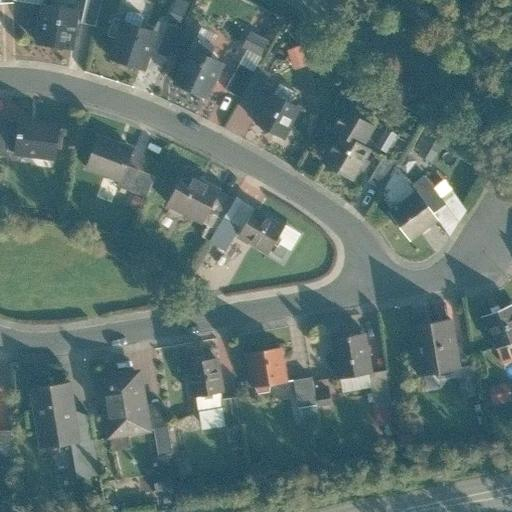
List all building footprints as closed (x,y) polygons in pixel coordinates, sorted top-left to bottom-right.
[(94,24),(99,0),(84,0),(80,22),(94,24)] [(181,22),(189,2),(183,0),(174,0),(168,17),(181,22)] [(71,49),(78,9),(39,3),(33,43),(71,49)] [(156,31),(120,20),(107,60),(143,72),(156,31)] [(167,57),(181,29),(169,23),(156,52),(167,57)] [(265,40),(250,33),(244,47),(259,54),(265,40)] [(307,65),(300,46),(287,50),(294,70),(307,65)] [(207,98),(222,63),(189,49),(174,84),(207,98)] [(227,91),(239,98),(254,72),(242,65),(227,91)] [(266,79),(254,72),(239,98),(251,105),(266,79)] [(303,111),(271,93),(254,123),(286,141),(303,111)] [(337,137),(321,162),(353,180),(357,172),(362,174),(369,162),(365,159),(370,149),(363,145),(373,129),(343,111),(331,133),(337,137)] [(0,154),(14,156),(18,119),(0,117),(0,154)] [(59,124),(18,119),(14,156),(55,161),(59,124)] [(386,151),(395,135),(386,130),(377,146),(386,151)] [(443,142),(426,132),(415,150),(432,160),(443,142)] [(132,148),(97,136),(85,171),(119,183),(132,148)] [(393,165),(382,159),(370,181),(381,187),(393,165)] [(129,191),(137,170),(127,166),(119,187),(129,191)] [(219,189),(183,171),(164,207),(200,226),(219,189)] [(444,204),(425,176),(413,184),(432,212),(444,204)] [(232,199),(219,192),(207,213),(221,220),(232,199)] [(439,222),(415,192),(388,213),(412,243),(439,222)] [(283,227),(253,209),(236,238),(266,256),(283,227)] [(239,229),(223,219),(209,241),(225,251),(239,229)] [(220,269),(205,260),(199,271),(213,280),(220,269)] [(511,305),(481,319),(494,350),(497,350),(503,366),(511,361),(511,305)] [(458,371),(450,321),(406,328),(413,378),(458,371)] [(367,374),(361,336),(328,341),(335,380),(367,374)] [(287,384),(280,350),(242,357),(248,391),(287,384)] [(222,393),(217,359),(185,364),(191,398),(222,393)] [(149,433),(139,371),(94,378),(104,440),(149,433)] [(390,403),(385,373),(369,375),(374,406),(390,403)] [(476,376),(460,379),(463,395),(478,392),(476,376)] [(314,406),(311,379),(294,381),(298,408),(314,406)] [(69,384),(29,390),(38,450),(68,446),(72,480),(97,476),(88,418),(74,413),(69,384)] [(507,384),(489,387),(492,406),(510,403),(507,384)] [(241,424),(238,398),(223,400),(226,426),(241,424)] [(0,466),(11,466),(9,423),(0,422),(0,466)] [(171,454),(167,429),(154,431),(158,456),(171,454)] [(166,458),(154,461),(156,473),(169,470),(166,458)] [(173,493),(160,495),(162,506),(175,504),(173,493)] [(121,511),(124,508),(111,501),(108,507),(117,511),(121,511)]
